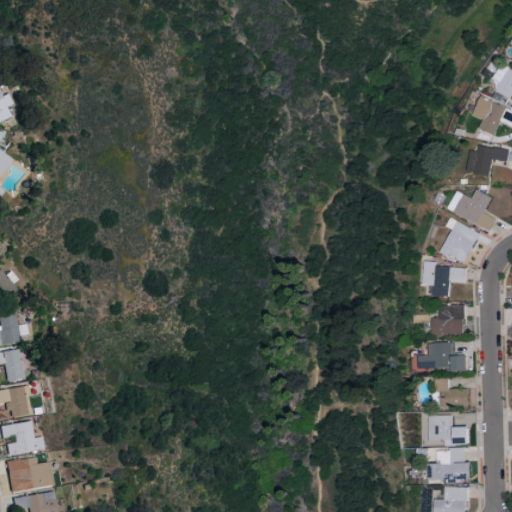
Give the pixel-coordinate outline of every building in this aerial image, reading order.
[(493,78),(500,81),(495,90),(510,98),(511,94),(511,68),(502,63),(493,78)] [(0,120),(10,116),(5,106),(12,103),(7,92),(0,95),(0,120)] [(479,127),(494,135),(500,121),(511,126),(511,110),(481,96),(472,115),(482,119),(479,127)] [(489,175),(491,159),(506,161),(508,150),(478,145),(473,173),(489,175)] [(0,171),(10,158),(0,150),(0,171)] [(470,184),(489,183),(489,174),(470,175),(470,184)] [(495,219),(483,212),(491,197),(476,189),(471,198),(462,193),(453,211),(489,230),(495,219)] [(451,228),(441,253),(465,263),(478,230),(449,219),(446,226),(451,228)] [(465,281),(465,267),(435,266),(435,261),(424,261),(423,284),(432,285),(432,296),(448,297),(449,281),(465,281)] [(0,298),(20,283),(9,269),(4,274),(0,269),(0,298)] [(463,305),(439,305),(439,318),(432,318),(431,334),(463,334),(463,305)] [(0,313),(0,343),(19,342),(18,334),(26,334),(24,324),(15,325),(14,312),(0,313)] [(419,355),(419,370),(466,368),(465,355),(455,355),(455,342),(429,343),(429,355),(419,355)] [(0,350),(0,363),(3,363),(5,380),(22,378),(18,349),(0,350)] [(440,408),(467,408),(467,388),(449,389),(448,379),(439,379),(440,408)] [(4,417),(31,412),(25,384),(0,389),(0,406),(1,406),(4,417)] [(467,426),(451,426),(451,414),(428,415),(429,441),(443,441),(443,445),(467,445),(467,426)] [(41,436),(32,437),(30,421),(0,424),(0,437),(12,436),(13,442),(5,443),(6,453),(42,449),(41,436)] [(469,479),(469,462),(464,462),(464,448),(442,449),(442,459),(443,459),(443,480),(460,480),(469,479)] [(29,487),(49,484),(46,461),(34,463),(34,456),(5,461),(10,491),(26,489),(25,479),(28,479),(29,487)] [(441,480),(441,463),(428,464),(428,480),(441,480)] [(466,511),(466,487),(444,487),(443,499),(433,499),(433,511),(466,511)] [(28,511),(55,511),(52,490),(25,495),(28,511)] [(19,511),(28,510),(25,495),(12,497),(14,511),(19,511)]
